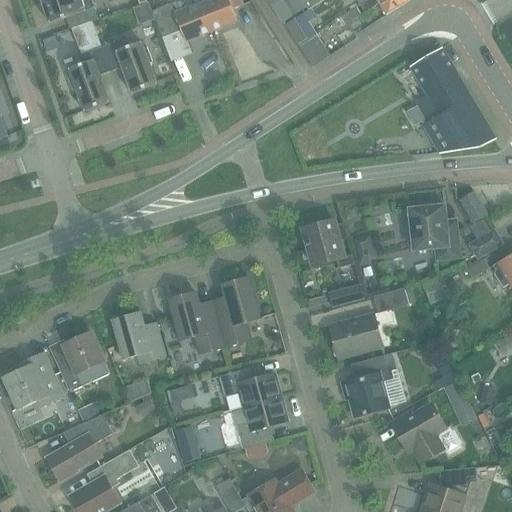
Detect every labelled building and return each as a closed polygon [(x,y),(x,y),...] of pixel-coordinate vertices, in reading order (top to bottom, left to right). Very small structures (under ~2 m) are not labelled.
[(51,0),(42,3),(50,25),(68,19),(72,29),(92,22),(99,20),(95,9),(91,0),(51,0)] [(210,0),(200,4),(212,32),(237,21),(233,11),(243,6),(240,0),(210,0)] [(302,0),(283,0),(272,7),(283,24),(308,8),(302,0)] [(379,5),(386,17),(411,1),(410,0),(369,0),(360,6),(365,14),(379,5)] [(186,42),(212,32),(200,4),(176,14),(172,5),(152,13),(163,39),(182,32),(186,42)] [(357,9),(342,19),(347,26),(362,17),(361,16),(357,9)] [(285,27),(288,32),(298,46),(316,34),(318,33),(311,21),(315,18),(310,11),(285,27)] [(71,77),(68,78),(74,93),(77,92),(85,113),(110,104),(100,77),(111,73),(102,48),(92,22),(72,29),(82,56),(85,65),(69,71),(71,77)] [(330,56),(316,34),(298,46),(311,68),(330,56)] [(55,38),(44,42),(47,52),(58,48),(55,38)] [(122,41),(102,48),(111,73),(122,69),(132,95),(157,86),(149,64),(152,64),(147,48),(144,49),(141,43),(125,49),(122,41)] [(496,141),(442,50),(411,68),(424,93),(427,97),(417,103),(424,116),(430,125),(425,128),(442,157),(482,149),(496,141)] [(417,107),(407,113),(415,126),(425,121),(417,107)] [(401,149),(382,150),(382,171),(402,170),(401,149)] [(487,216),(474,193),(460,201),(474,224),(487,216)] [(445,206),(409,210),(414,252),(436,250),(437,262),(461,259),(457,226),(447,227),(445,206)] [(344,259),(334,221),(303,230),(314,268),(337,262),(339,270),(354,265),(352,257),(344,259)] [(503,245),(495,231),(470,246),(478,260),(503,245)] [(354,240),(360,264),(376,260),(369,236),(354,240)] [(511,255),(505,260),(494,267),(496,271),(495,275),(503,289),(509,285),(511,289),(511,255)] [(484,261),(467,271),(473,280),(490,270),(484,261)] [(225,348),(239,344),(250,341),(245,324),(260,319),(249,279),(222,287),(226,300),(213,304),(225,348)] [(443,279),(417,290),(420,297),(427,294),(432,306),(450,298),(443,279)] [(364,300),(360,286),(329,294),(333,309),(364,300)] [(409,307),(404,290),(373,298),(378,315),(409,307)] [(200,355),(220,349),(225,348),(213,304),(200,307),(196,294),(170,301),(175,321),(180,342),(195,338),(200,355)] [(114,322),(119,341),(124,361),(139,357),(141,365),(165,358),(156,325),(144,328),(141,314),(114,322)] [(339,361),(358,356),(383,349),(374,315),(349,321),(330,327),(339,361)] [(70,363),(58,368),(67,386),(70,394),(94,383),(110,375),(105,364),(99,352),(91,333),(63,346),(70,363)] [(511,334),(494,346),(501,358),(511,351),(511,334)] [(44,355),(30,361),(21,365),(23,371),(4,380),(18,411),(38,401),(42,409),(64,399),(44,355)] [(355,419),(374,413),(389,409),(382,384),(394,381),(392,373),(397,372),(392,355),(371,361),(351,366),(356,381),(345,384),(355,419)] [(459,381),(455,373),(449,362),(438,368),(444,378),(434,383),(439,392),(444,390),(449,387),(459,381)] [(245,408),(281,398),(275,375),(250,382),(247,370),(220,378),(225,398),(241,394),(245,408)] [(449,387),(444,390),(455,411),(470,403),(463,390),(459,381),(449,387)] [(137,385),(125,389),(132,402),(141,398),(137,385)] [(484,389),(480,405),(491,408),(495,392),(484,389)] [(281,398),(245,408),(249,423),(237,426),(244,450),(267,444),(263,429),(288,423),(281,398)] [(408,454),(414,450),(421,464),(446,450),(450,457),(462,450),(461,447),(463,445),(455,430),(452,432),(451,429),(446,432),(431,405),(415,415),(414,412),(409,415),(392,425),(408,454)] [(60,482),(77,472),(102,458),(94,445),(113,434),(102,415),(63,434),(70,446),(47,459),(60,482)] [(484,415),(478,418),(484,430),(490,427),(484,415)] [(192,429),(177,433),(185,465),(201,460),(192,429)] [(498,438),(493,444),(502,452),(506,446),(498,438)] [(71,498),(75,506),(78,511),(106,511),(120,504),(112,489),(119,485),(117,481),(139,468),(129,451),(122,455),(87,476),(93,485),(71,498)] [(252,478),(266,467),(260,458),(246,469),(252,478)] [(439,489),(435,488),(430,486),(421,511),(461,511),(471,483),(477,483),(476,468),(454,471),(439,472),(441,484),(439,489)] [(275,482),(249,497),(257,511),(292,511),(290,508),(315,493),(302,471),(277,485),(275,482)] [(216,488),(229,511),(237,511),(246,508),(230,480),(216,488)] [(145,511),(140,502),(123,511),(145,511)]
